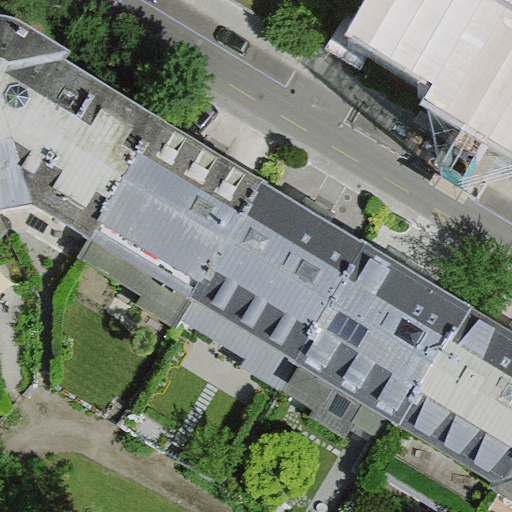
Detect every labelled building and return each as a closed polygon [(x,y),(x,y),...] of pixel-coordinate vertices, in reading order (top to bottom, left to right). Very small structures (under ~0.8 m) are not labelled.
[(511,0),(410,0),(386,41),(474,94),(478,114),(509,132),(511,130),(511,0)] [(0,211),(35,206),(91,240),(159,133),(57,71),(63,63),(18,37),(0,31),(0,211)] [(261,195),(159,133),(91,240),(195,303),(261,195)] [(365,257),(261,195),(195,303),(298,366),(365,257)] [(468,319),(365,257),(298,366),(335,389),(401,429),(468,319)] [(511,345),(468,319),(401,429),(503,492),(511,477),(511,345)] [(335,389),(298,366),(283,391),(321,414),(335,389)] [(437,511),(490,511),(503,492),(401,429),(373,474),(437,511)]
